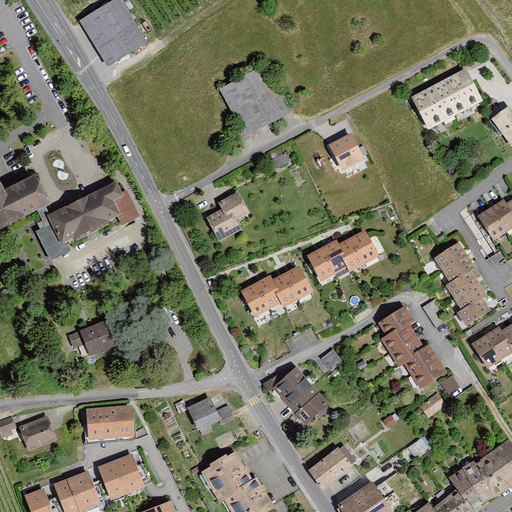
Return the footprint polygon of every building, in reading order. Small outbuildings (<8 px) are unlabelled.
[(110,67),(149,44),(122,0),(119,0),(83,22),(110,67)] [(296,109),(269,66),(224,93),(250,137),(296,109)] [(484,100),(469,71),(416,100),(432,128),(484,100)] [(511,108),(496,121),(511,142),(511,108)] [(356,133),(333,144),(344,168),(367,157),(356,133)] [(0,230),(50,206),(36,176),(4,191),(1,184),(0,184),(0,230)] [(47,209),(37,214),(44,229),(36,233),(51,262),(69,254),(64,243),(120,217),(123,224),(139,217),(127,191),(122,194),(117,182),(50,214),(47,209)] [(245,232),(240,222),(252,216),(241,194),(223,203),(227,211),(211,219),(223,243),(245,232)] [(482,220),(499,244),(511,235),(511,205),(510,207),(508,203),(482,220)] [(341,242),(311,258),(326,286),(351,272),(353,277),(383,260),(368,233),(344,247),(341,242)] [(461,316),(470,329),(495,314),(487,302),(491,300),(475,275),(480,273),(463,246),(440,260),(455,285),(451,287),(466,313),(461,316)] [(274,279),(244,295),(259,322),(285,307),(288,312),(317,296),(302,269),(276,283),(274,279)] [(420,325),(408,307),(380,326),(389,339),(384,343),(404,373),(410,369),(427,394),(442,384),(451,396),(463,389),(432,344),(428,346),(416,328),(420,325)] [(115,321),(71,338),(76,350),(88,346),(94,361),(126,349),(115,321)] [(504,329),(476,346),(492,373),(511,360),(511,329),(506,333),(504,329)] [(336,353),(323,362),(333,375),(345,366),(336,353)] [(334,407),(300,371),(296,374),(294,369),(265,387),(272,397),(278,392),(310,430),(334,407)] [(440,395),(422,408),(431,421),(449,407),(440,395)] [(214,400),(191,411),(202,435),(222,425),(224,429),(237,423),(230,408),(220,413),(214,400)] [(137,407),(89,412),(92,444),(140,440),(137,407)] [(392,418),(385,423),(391,432),(398,427),(392,418)] [(14,419),(0,425),(0,429),(5,443),(17,438),(15,432),(19,431),(14,419)] [(23,430),(32,454),(61,443),(52,419),(23,430)] [(429,438),(411,451),(420,462),(437,449),(429,438)] [(511,490),(511,442),(479,467),(477,464),(453,481),(457,486),(423,511),(412,511),(411,511),(402,511),(407,508),(403,503),(408,499),(403,493),(398,496),(391,487),(382,493),(374,482),(340,505),(344,511),(478,511),(479,511),(504,498),(511,490)] [(327,494),(358,470),(356,467),(360,464),(348,449),(344,452),(343,450),(312,474),(327,494)] [(240,454),(204,476),(223,508),(228,506),(231,511),(280,511),(262,481),(258,484),(240,454)] [(28,498),(33,511),(95,511),(106,508),(102,499),(113,495),(117,504),(149,490),(135,456),(101,469),(106,481),(97,484),(93,473),(58,487),(62,497),(52,501),(48,490),(28,498)]
